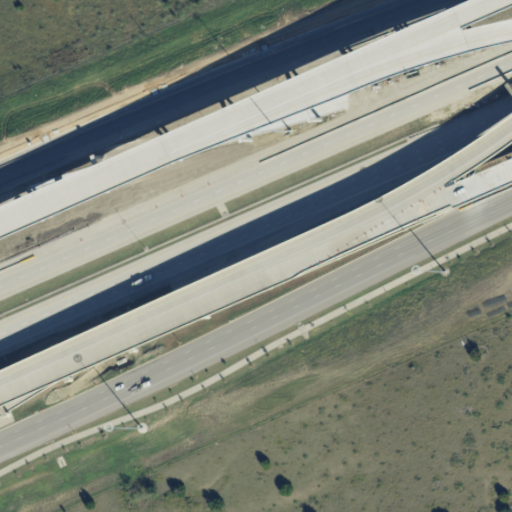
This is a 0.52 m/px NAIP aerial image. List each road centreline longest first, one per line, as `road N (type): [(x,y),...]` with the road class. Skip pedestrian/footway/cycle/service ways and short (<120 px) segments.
road 1 (secondary): [(0,441),(511,197)]
road 2 (motorway): [(511,56),(0,280)]
road 3 (motorway): [(511,32),(0,203)]
road 4 (motorway): [(0,407),(423,158)]
road 5 (motorway): [(0,343),(423,158)]
road 6 (secondary): [(424,0),(0,175)]
road 7 (motorway): [(0,389),(326,245)]
road 8 (motorway): [(299,96),(0,227)]
road 9 (motorway): [(511,29),(299,96)]
road 10 (motorway): [(326,245),(459,166),(511,124)]
road 11 (motorway): [(495,0),(299,96)]
road 12 (motorway): [(326,245),(511,167)]
